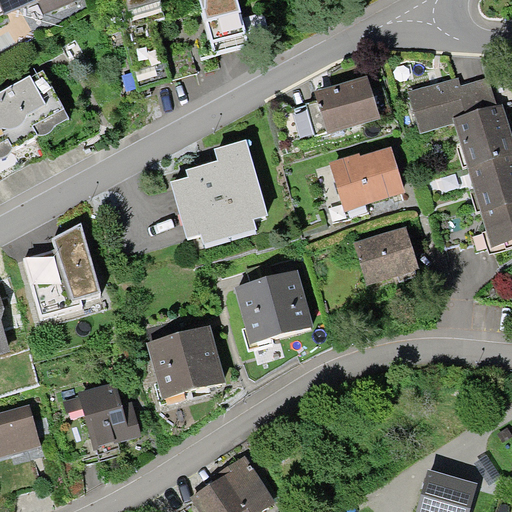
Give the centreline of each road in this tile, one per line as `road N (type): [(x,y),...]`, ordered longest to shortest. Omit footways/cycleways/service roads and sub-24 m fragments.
road 1 (residential): [(0,231),(421,2)]
road 2 (residential): [(103,511),(352,366),(427,349),(511,355)]
